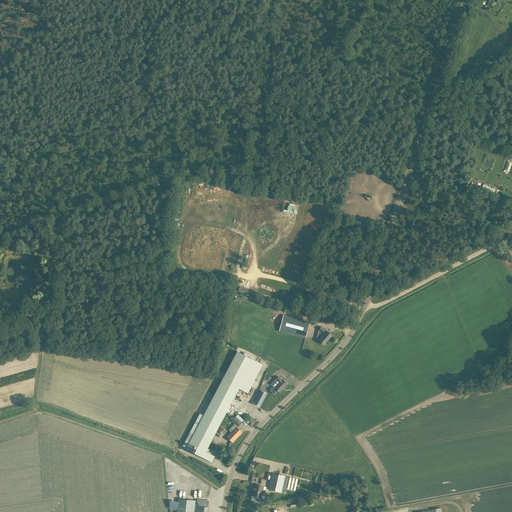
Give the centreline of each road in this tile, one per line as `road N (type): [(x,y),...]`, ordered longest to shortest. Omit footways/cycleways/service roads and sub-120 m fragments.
road 1 (tertiary): [(223,511),(247,440),(356,324),(465,0)]
road 2 (track): [(55,213),(35,410),(0,423)]
road 3 (track): [(511,236),(375,306),(365,302)]
